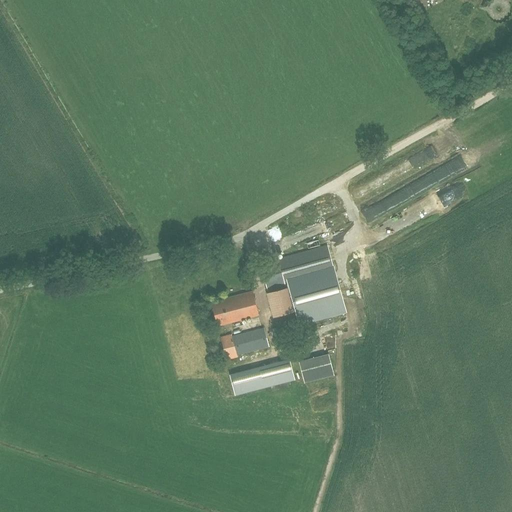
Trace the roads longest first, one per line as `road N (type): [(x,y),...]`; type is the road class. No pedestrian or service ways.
road 1 (unclassified): [(0,290),(238,238),(319,192)]
road 2 (track): [(319,192),(511,80)]
